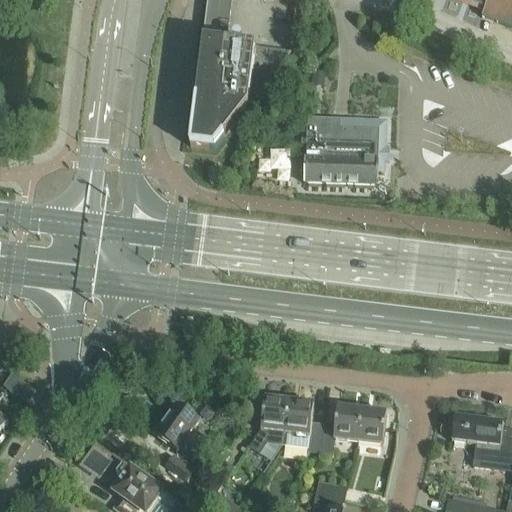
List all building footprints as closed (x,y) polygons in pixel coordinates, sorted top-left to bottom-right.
[(511,0),(448,0),(448,1),(485,14),(482,21),(511,31),(511,0)] [(191,151),(215,154),(249,111),(256,52),(204,46),(191,151)] [(312,76),(311,90),(323,90),(323,77),(312,76)] [(308,122),(305,188),(378,191),(379,164),(386,164),(387,151),(379,151),(380,131),(359,131),(359,124),(308,122)] [(35,396),(13,380),(4,390),(27,407),(35,396)] [(9,426),(0,419),(0,403),(2,401),(0,399),(0,445),(1,445),(5,440),(3,434),(9,426)] [(289,406),(265,403),(261,434),(250,452),(261,459),(268,448),(283,450),(289,406)] [(319,458),(323,430),(311,429),(314,409),(289,406),(283,450),(308,453),(307,456),(319,458)] [(205,441),(194,433),(200,424),(177,408),(155,439),(178,455),(177,456),(179,457),(181,455),(195,465),(205,451),(200,448),(205,441)] [(362,415),(337,412),(335,432),(323,430),(319,458),(332,459),(334,444),(358,447),(362,415)] [(386,418),(362,415),(358,447),(382,450),(386,418)] [(511,433),(502,433),(503,427),(455,422),(452,446),(476,448),(474,467),(511,471),(511,469),(511,433)] [(196,475),(174,460),(166,472),(188,487),(196,475)] [(131,473),(115,496),(123,502),(115,511),(170,511),(175,505),(131,473)] [(239,511),(217,497),(221,492),(209,484),(194,506),(202,511),(239,511)] [(343,505),(346,492),(319,486),(316,499),(343,505)] [(184,489),(179,496),(189,503),(194,496),(184,489)] [(341,511),(343,505),(316,499),(313,511),(341,511)] [(487,511),(474,509),(449,503),(447,511),(487,511)]
